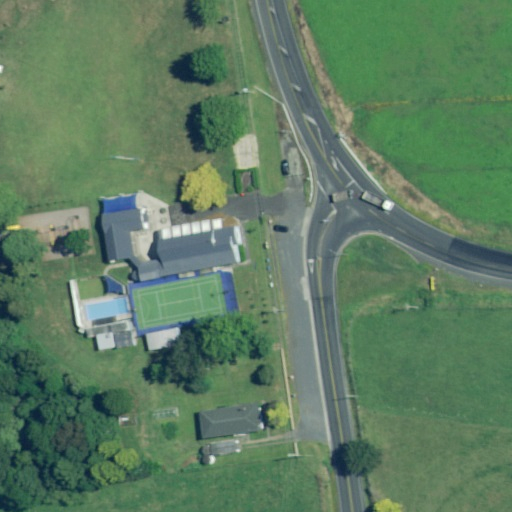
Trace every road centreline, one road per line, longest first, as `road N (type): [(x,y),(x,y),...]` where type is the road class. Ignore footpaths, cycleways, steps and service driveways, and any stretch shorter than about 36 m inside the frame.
road 1 (unclassified): [(355,193),(325,224),(319,273),(355,511)]
road 2 (tertiary): [(355,193),(308,122),(269,0)]
road 3 (tertiary): [(511,270),(399,230),(355,193)]
